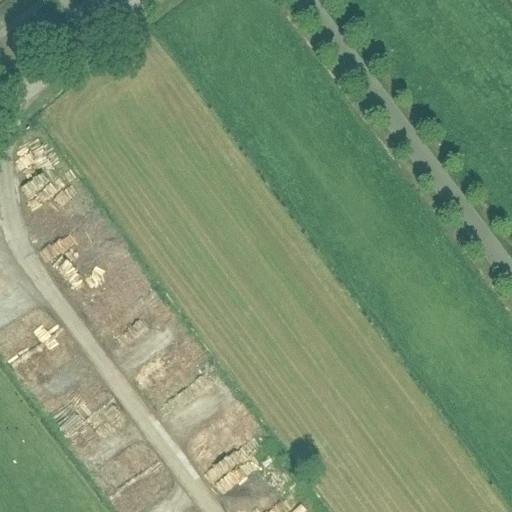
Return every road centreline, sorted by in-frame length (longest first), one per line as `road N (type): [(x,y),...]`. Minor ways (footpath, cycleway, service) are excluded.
road 1 (unknown): [(3,108),(6,166),(26,248),(218,511)]
road 2 (unclassified): [(511,277),(304,0)]
road 3 (unclassified): [(0,110),(147,0)]
